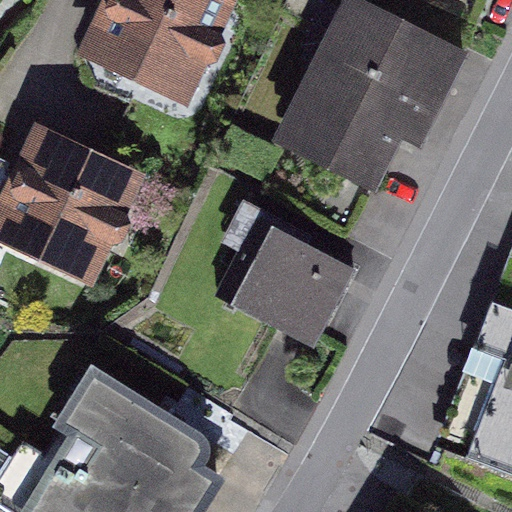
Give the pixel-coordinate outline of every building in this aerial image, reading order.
[(228,0),(126,0),(91,79),(176,117),(229,0),(228,0)] [(352,4),(286,137),(372,179),(398,126),(413,134),(453,53),(352,4)] [(40,133),(0,222),(0,226),(90,267),(131,174),(40,133)] [(271,221),(229,304),(323,351),(365,269),(271,221)] [(511,467),(511,300),(502,296),(443,446),(510,472),(511,467)] [(102,429),(50,511),(202,511),(219,485),(200,473),(217,445),(112,381),(88,420),(102,429)]
